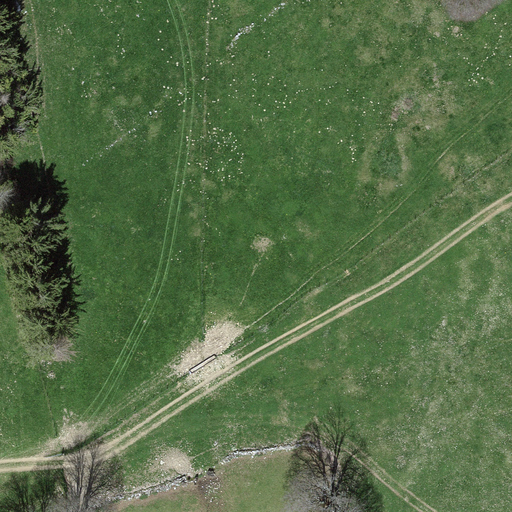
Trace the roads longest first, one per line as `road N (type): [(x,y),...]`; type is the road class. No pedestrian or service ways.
road 1 (track): [(0,464),(85,457),(124,442),(219,376),(386,287),(511,197)]
road 2 (track): [(219,376),(236,405),(335,442),(431,511)]
